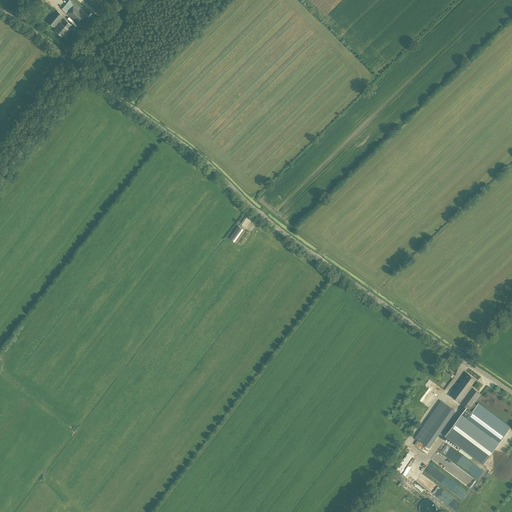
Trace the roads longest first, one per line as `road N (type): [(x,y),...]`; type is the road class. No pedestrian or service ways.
road 1 (unclassified): [(511,391),(258,213),(201,158),(76,65)]
road 2 (unclassified): [(0,168),(76,65)]
